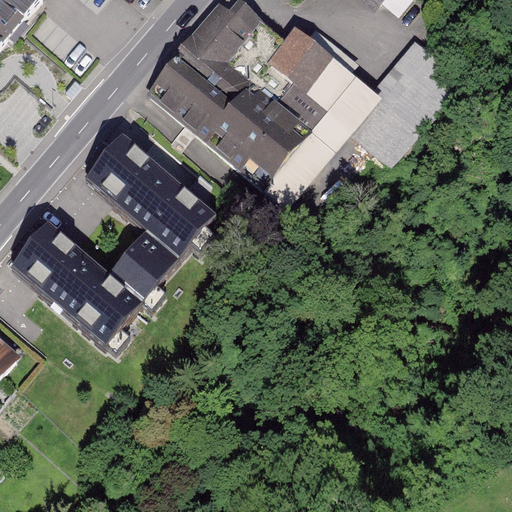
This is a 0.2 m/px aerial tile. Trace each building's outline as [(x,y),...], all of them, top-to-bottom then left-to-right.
[(0,0),(0,55),(48,0),(0,0)] [(399,0),(351,0),(379,24),(399,0)] [(290,51),(231,2),(148,102),(266,203),(332,126),(271,74),(290,51)] [(302,38),(290,51),(271,74),(332,126),(266,203),(298,229),(360,157),(407,196),(487,102),(422,46),(376,100),(302,38)] [(120,137),(82,182),(143,233),(124,256),(160,287),(218,218),(120,137)] [(51,222),(7,274),(104,354),(160,287),(124,256),(110,272),(51,222)] [(0,340),(0,395),(27,364),(0,340)]
